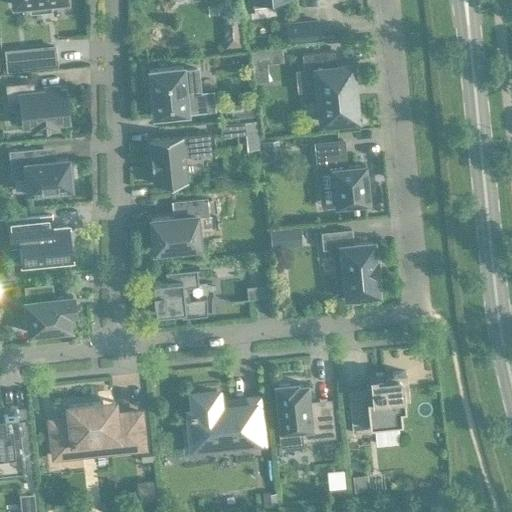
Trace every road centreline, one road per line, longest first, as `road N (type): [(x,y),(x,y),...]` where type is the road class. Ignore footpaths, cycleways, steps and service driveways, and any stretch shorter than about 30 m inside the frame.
road 1 (residential): [(123,347),(421,313),(385,0)]
road 2 (secondary): [(511,385),(463,0)]
road 3 (residential): [(123,347),(116,0)]
road 4 (residential): [(0,360),(123,347)]
